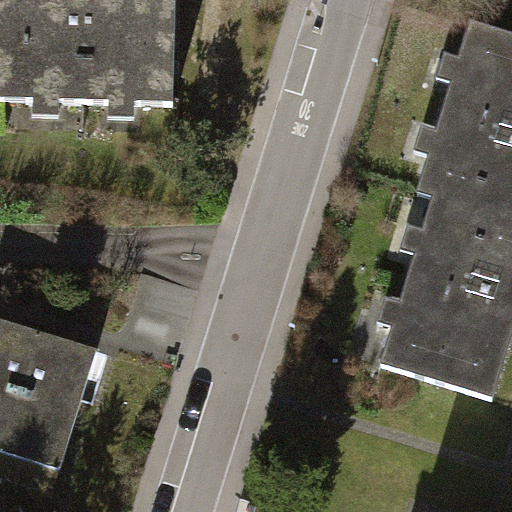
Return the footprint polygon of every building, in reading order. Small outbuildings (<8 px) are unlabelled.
[(180,0),(175,0),(6,0),(6,94),(6,112),(179,114),(180,0)] [(511,39),(470,27),(417,199),(430,203),(511,228),(511,39)] [(511,342),(511,228),(430,203),(379,372),(493,406),(511,342)] [(0,466),(37,347),(0,335),(0,466)] [(37,347),(0,466),(0,477),(54,494),(94,364),(37,347)]
